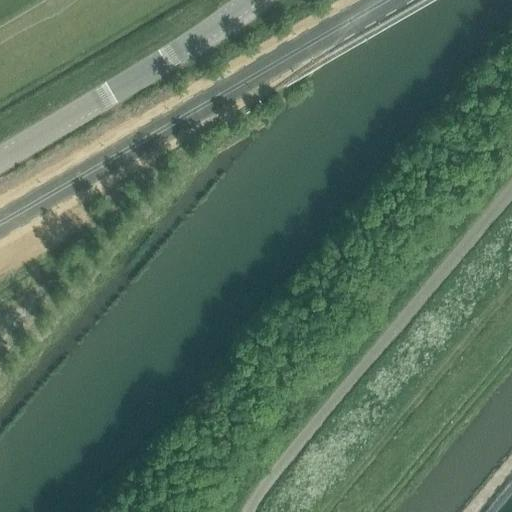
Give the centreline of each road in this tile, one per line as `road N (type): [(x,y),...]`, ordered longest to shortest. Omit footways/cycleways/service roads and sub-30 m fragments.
road 1 (primary): [(0,223),(386,0)]
road 2 (unclassified): [(0,157),(249,0)]
